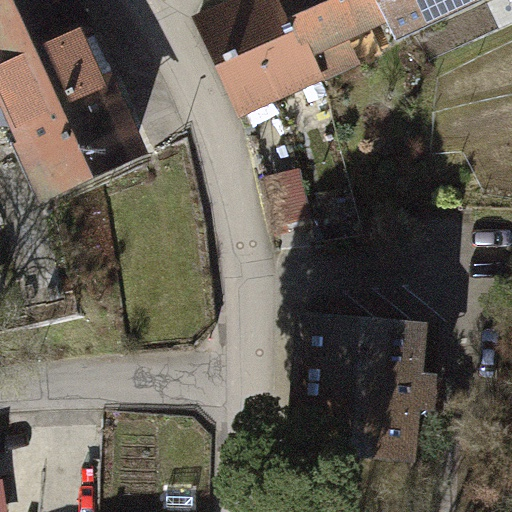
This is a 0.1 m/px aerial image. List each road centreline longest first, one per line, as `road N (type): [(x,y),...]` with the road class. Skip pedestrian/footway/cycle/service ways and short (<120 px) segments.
road 1 (residential): [(248,365),(226,173),(143,0)]
road 2 (residential): [(248,365),(0,376)]
road 3 (residential): [(240,511),(248,365)]
